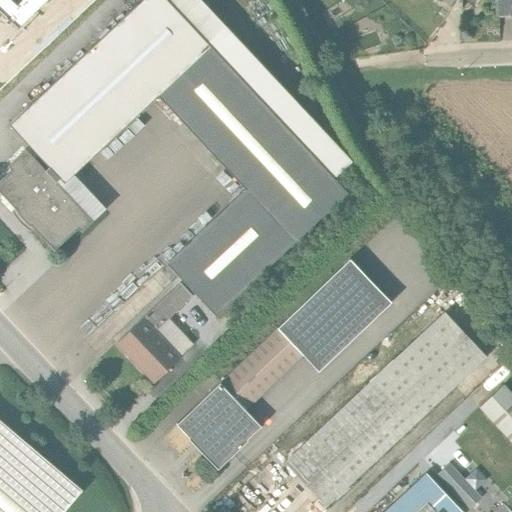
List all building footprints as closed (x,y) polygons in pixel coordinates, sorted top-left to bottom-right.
[(0,0),(0,13),(17,28),(46,0),(0,0)] [(244,189),(315,122),(200,0),(141,0),(9,124),(47,166),(44,169),(24,149),(6,166),(9,169),(0,178),(0,193),(53,250),(77,229),(80,231),(105,209),(73,174),(156,96),(244,189)] [(511,0),(495,0),(496,13),(511,12),(511,0)] [(351,160),(315,122),(244,189),(166,262),(215,315),(346,192),(333,178),(351,160)] [(175,424),(217,467),(260,426),(245,411),(303,356),(318,371),(390,302),(348,259),(175,424)] [(192,296),(179,284),(115,344),(153,383),(180,357),(155,331),(192,296)] [(282,462),(326,508),(485,356),(442,311),(282,462)] [(511,393),(503,384),(477,408),(511,444),(511,393)] [(0,511),(62,511),(82,489),(0,420),(0,511)] [(461,511),(425,473),(383,511),(461,511)]
